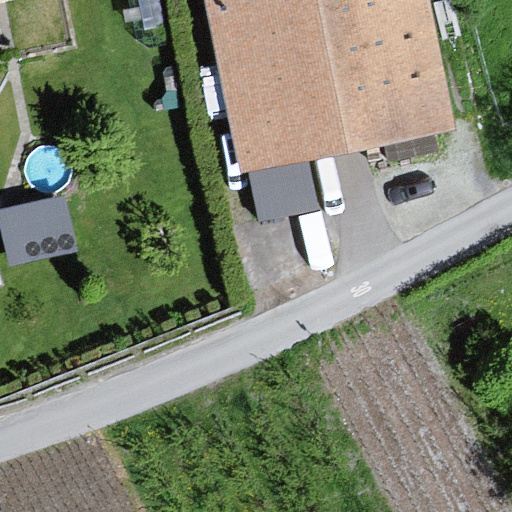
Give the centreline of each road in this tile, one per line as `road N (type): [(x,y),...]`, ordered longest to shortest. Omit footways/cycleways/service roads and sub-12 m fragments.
road 1 (unclassified): [(0,431),(318,308)]
road 2 (residential): [(318,308),(511,206)]
